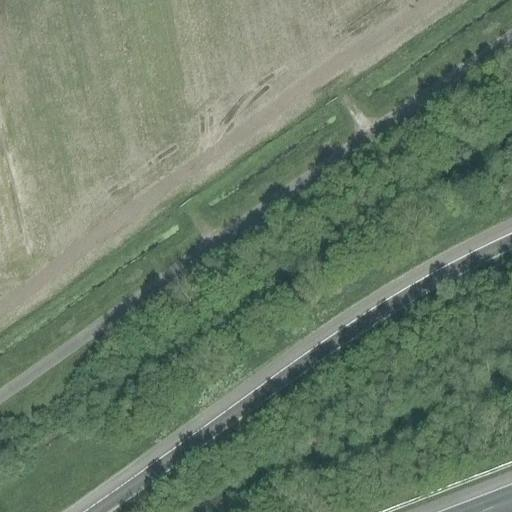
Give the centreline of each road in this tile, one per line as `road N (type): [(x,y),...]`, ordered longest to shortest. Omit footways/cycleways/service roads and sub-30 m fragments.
road 1 (unclassified): [(0,396),(511,37)]
road 2 (motorway): [(511,241),(380,312),(99,511)]
